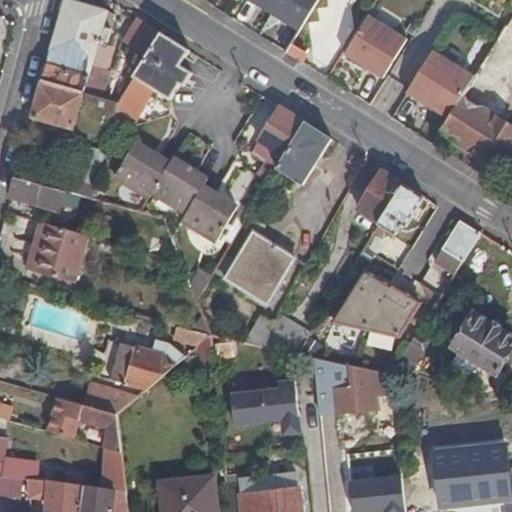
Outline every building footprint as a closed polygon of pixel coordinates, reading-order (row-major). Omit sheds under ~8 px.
[(110,12),(65,0),(64,0),(43,81),(86,93),(91,76),(93,77),(102,41),(109,42),(113,29),(106,27),(110,12)] [(249,0),(301,33),(317,8),(321,0),(249,0)] [(288,54),(302,62),(330,16),(317,8),(301,33),(288,54)] [(411,39),(369,12),(363,21),(344,52),(343,54),(384,81),(411,39)] [(163,34),(139,19),(125,44),(148,57),(163,34)] [(497,165),(511,174),(511,126),(484,109),(511,65),(511,24),(510,23),(476,77),(452,117),(450,120),(443,131),(475,151),(473,153),(495,166),(497,165)] [(163,34),(148,57),(134,79),(154,92),(172,102),(182,86),(187,89),(195,76),(181,68),(191,52),(163,34)] [(476,77),(434,51),(408,94),(450,120),(452,117),(476,77)] [(131,130),(154,92),(134,79),(121,102),(116,120),(131,130)] [(43,81),(33,117),(110,140),(116,120),(121,102),(86,93),(43,81)] [(308,124),(281,107),(252,155),(262,162),(279,172),(280,170),(308,124)] [(335,142),(308,124),(280,170),(307,186),(335,142)] [(152,193),(174,206),(196,173),(173,159),(168,165),(133,145),(114,178),(148,200),(152,193)] [(68,177),(65,190),(94,198),(106,153),(95,150),(86,182),(68,177)] [(279,172),(262,162),(255,172),(272,183),(279,172)] [(406,185),(383,171),(360,211),(382,224),(406,185)] [(196,173),(174,206),(187,214),(183,222),(218,245),(240,209),(206,188),(210,181),(196,173)] [(16,176),(11,196),(60,210),(65,190),(16,176)] [(406,185),(382,224),(376,232),(386,238),(390,232),(396,236),(404,224),(409,227),(427,198),(406,185)] [(485,233),(463,221),(438,261),(458,274),(485,233)] [(90,235),(46,222),(32,270),(78,282),(90,235)] [(259,230),(229,276),(269,303),(299,256),(259,230)] [(422,284),(441,293),(450,273),(432,264),(422,284)] [(200,266),(189,281),(198,301),(214,274),(200,266)] [(392,288),(366,271),(334,321),(361,337),(362,334),(389,351),(420,303),(393,286),(392,288)] [(263,312),(243,342),(259,346),(275,319),(263,312)] [(312,332),(279,312),(275,319),(259,346),(298,355),(312,332)] [(511,350),(511,335),(476,314),(457,348),(461,350),(480,362),(498,374),(511,350)] [(204,316),(192,330),(211,335),(204,316)] [(211,339),(211,335),(192,330),(182,327),(180,338),(203,345),(211,339)] [(415,342),(427,349),(431,342),(420,334),(415,342)] [(111,379),(149,389),(178,365),(187,358),(169,342),(156,339),(152,351),(120,342),(111,379)] [(212,353),(211,339),(203,345),(200,348),(201,361),(213,360),(212,353)] [(404,358),(416,365),(427,349),(415,342),(404,358)] [(480,362),(461,350),(453,363),(456,371),(464,376),(472,375),(480,362)] [(13,359),(0,354),(0,371),(9,373),(13,359)] [(404,358),(393,375),(411,381),(416,365),(404,358)] [(317,359),(321,392),(335,391),(337,414),(380,410),(379,396),(396,394),(393,375),(370,371),(346,365),(317,359)] [(236,385),(236,423),(286,423),(286,433),(307,433),(307,384),(236,385)] [(111,393),(93,388),(88,406),(106,412),(111,393)] [(137,399),(111,393),(106,412),(118,415),(137,399)] [(67,400),(59,397),(48,431),(73,436),(78,418),(108,427),(104,444),(122,449),(118,415),(106,412),(88,406),(67,400)] [(0,403),(0,419),(7,421),(8,421),(12,406),(0,403)] [(104,444),(106,461),(124,460),(122,449),(104,444)] [(77,469),(81,459),(63,452),(56,450),(53,463),(77,469)] [(106,461),(108,489),(127,491),(124,460),(106,461)] [(12,477),(39,480),(41,467),(12,463),(12,477)] [(41,467),(39,480),(49,481),(59,482),(61,470),(41,467)] [(218,511),(214,475),(162,480),(165,511),(218,511)] [(231,496),(232,511),(303,511),(299,476),(239,483),(241,495),(231,496)] [(55,511),(81,511),(83,486),(59,482),(49,481),(46,511),(55,511)] [(229,487),(231,496),(241,495),(240,485),(229,487)] [(129,511),(127,491),(108,489),(83,486),(81,511),(129,511)]
